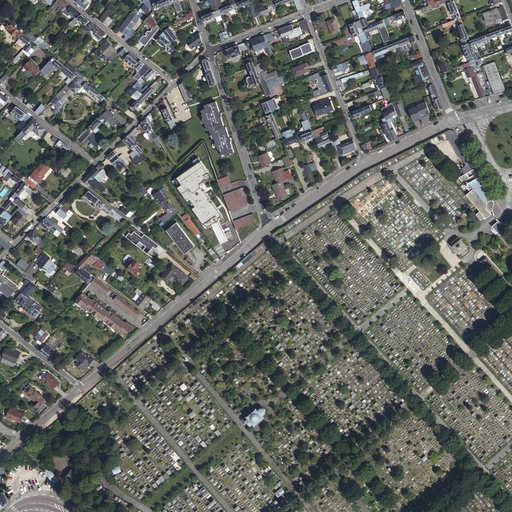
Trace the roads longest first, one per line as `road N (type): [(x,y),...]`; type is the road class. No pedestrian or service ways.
road 1 (residential): [(81,387),(267,229)]
road 2 (residential): [(208,50),(267,229)]
road 3 (residential): [(306,12),(366,163)]
road 4 (residential): [(174,85),(64,0)]
road 5 (residential): [(405,0),(452,120)]
